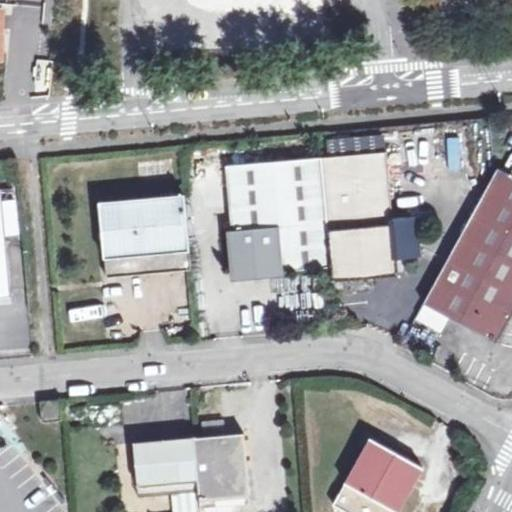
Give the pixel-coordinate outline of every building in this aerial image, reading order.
[(460,168),(460,139),(448,139),(448,168),(460,168)] [(322,214),(327,267),(328,279),(394,273),(392,257),(416,255),(413,216),(390,218),(384,151),(318,157),(322,214)] [(474,208),(411,319),(436,331),(445,316),(491,342),(511,303),(511,151),(501,170),(496,167),(474,208)] [(322,214),(318,157),(222,167),(227,233),(223,233),(226,272),(221,273),(222,289),(235,288),(235,282),(280,277),(280,271),(327,267),(322,214)] [(101,278),(185,272),(179,196),(95,204),(101,278)] [(102,335),(128,331),(126,319),(100,322),(102,335)] [(58,400),(39,402),(40,417),(45,421),(59,420),(58,400)] [(237,432),(189,436),(193,489),(194,504),(239,500),(238,492),(242,492),(237,432)] [(135,495),(193,489),(189,436),(131,441),(135,495)] [(363,439),(357,449),(368,454),(373,445),(363,439)] [(388,511),(415,468),(373,445),(368,454),(357,449),(326,503),(340,511),(388,511)]
